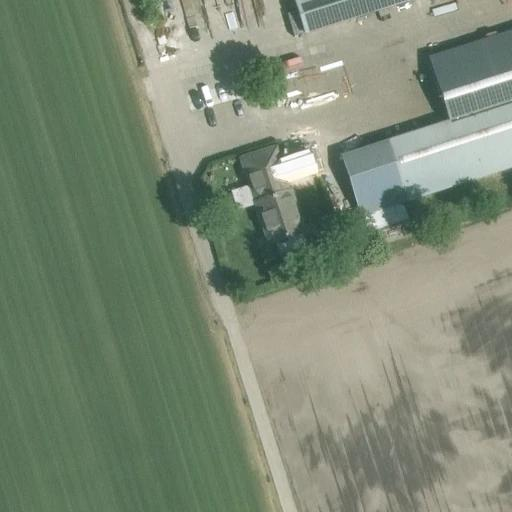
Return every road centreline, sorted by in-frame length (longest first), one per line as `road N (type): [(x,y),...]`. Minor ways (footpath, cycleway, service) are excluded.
road 1 (unclassified): [(289,511),(151,70)]
road 2 (unknown): [(179,164),(400,100)]
